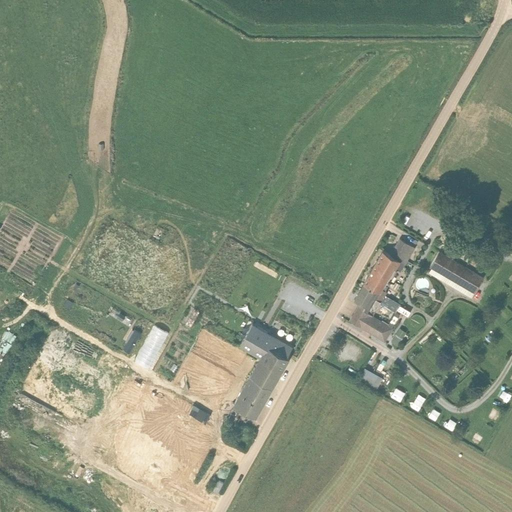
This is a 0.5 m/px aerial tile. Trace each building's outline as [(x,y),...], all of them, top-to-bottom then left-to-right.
[(400,272),(415,247),(400,238),(390,255),(383,251),(364,283),(354,300),(360,303),(350,320),(359,326),(364,329),(365,327),(373,332),(371,333),(374,335),(375,333),(383,338),(383,337),(382,337),(384,333),(385,333),(386,333),(385,332),(387,328),(388,329),(388,328),(381,323),(382,322),(379,320),(378,322),(371,318),(376,310),(387,292),(385,290),(397,270),(400,272)] [(438,272),(447,256),(439,251),(429,267),(438,272)] [(447,277),(456,261),(447,256),(438,272),(447,277)] [(456,282),(465,267),(456,261),(447,277),(456,282)] [(465,288),(474,272),(465,267),(456,282),(465,288)] [(474,293),(483,277),(474,272),(465,288),(474,293)] [(408,316),(410,312),(400,305),(397,310),(408,316)] [(133,320),(125,316),(120,313),(113,308),(109,313),(117,318),(122,321),(129,325),(133,320)] [(400,314),(396,312),(388,325),(392,327),(400,314)] [(262,405),(270,391),(278,377),(289,357),(287,356),(291,349),(292,346),(267,332),(252,323),(239,346),(260,358),(250,374),(240,392),(240,393),(233,404),(255,417),(262,405)] [(398,344),(407,331),(401,327),(392,340),(398,344)] [(129,352),(141,333),(135,329),(123,348),(129,352)] [(483,366),(489,371),(495,364),(488,358),(483,366)] [(364,368),(358,380),(376,390),(382,378),(364,368)] [(398,387),(393,396),(402,400),(407,391),(398,387)] [(189,412),(205,422),(210,414),(193,404),(189,412)] [(434,407),(429,415),(436,419),(441,412),(434,407)] [(497,420),(502,411),(493,407),(488,416),(497,420)]
